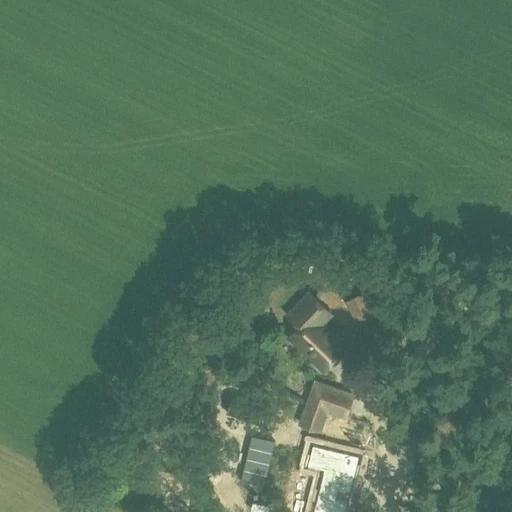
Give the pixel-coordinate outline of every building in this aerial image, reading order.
[(349,348),(343,342),(347,337),(334,325),(330,328),(322,321),(333,310),(312,291),(291,312),(303,323),(288,338),(325,374),(349,348)] [(365,292),(346,302),(357,323),(376,313),(365,292)] [(315,378),(298,425),(322,433),(329,414),(347,420),(356,392),(315,378)] [(233,395),(227,413),(267,427),(273,409),(233,395)] [(313,444),(307,466),(324,470),(317,495),(313,511),(345,511),(348,504),(349,505),(349,503),(348,502),(351,492),(352,493),(352,491),(351,490),(360,456),(313,444)]
